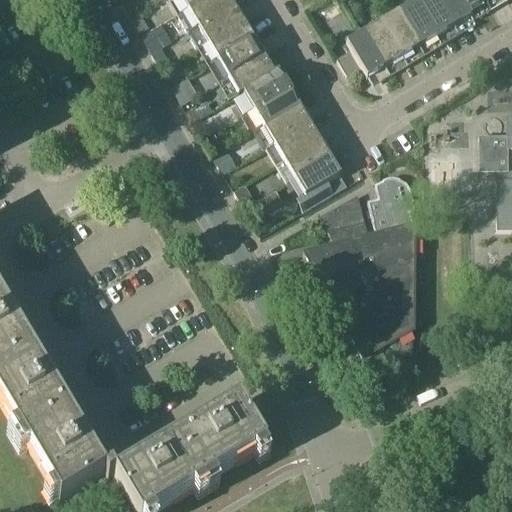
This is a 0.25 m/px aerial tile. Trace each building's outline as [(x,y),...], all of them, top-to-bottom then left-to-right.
[(210,0),(177,0),(186,15),(210,0)] [(231,11),(223,0),(210,0),(186,15),(196,32),(231,11)] [(453,32),(433,0),(410,0),(415,6),(436,42),(453,32)] [(469,17),(458,0),(433,0),(453,32),(471,21),(469,17)] [(480,0),(458,0),(469,17),(485,7),(480,0)] [(141,18),(131,1),(120,7),(130,25),(141,18)] [(436,42),(415,6),(398,17),(419,52),(436,42)] [(231,11),(196,32),(186,38),(196,55),(207,49),(241,29),(231,11)] [(398,17),(381,27),(402,62),(419,52),(398,17)] [(148,31),(141,19),(131,25),(138,37),(148,31)] [(402,62),(381,27),(363,37),(385,73),(402,62)] [(140,41),(149,56),(150,59),(171,47),(161,29),(140,41)] [(251,45),(241,29),(207,49),(217,66),(251,45)] [(363,37),(345,48),(350,56),(336,64),(348,85),(362,77),(366,84),(385,73),(363,37)] [(261,62),(251,45),(217,66),(227,83),(261,62)] [(171,70),(161,53),(151,59),(161,76),(166,73),(171,70)] [(271,80),(261,62),(227,83),(237,100),(271,80),(275,77),(271,80)] [(166,73),(171,82),(184,74),(179,65),(171,70),(166,73)] [(271,80),(237,100),(238,101),(241,99),(251,116),(286,95),(275,77),(271,80)] [(181,110),(197,101),(187,84),(171,93),(181,110)] [(286,95),(251,116),(261,133),(296,112),(286,95)] [(194,111),(185,117),(191,128),(201,122),(194,111)] [(307,129),(296,112),(261,133),(271,150),(307,129)] [(506,141),(477,141),(477,142),(479,142),(479,176),(478,176),(478,177),(496,177),(496,184),(495,184),(495,193),(496,193),(497,226),(495,226),(496,236),(511,235),(511,121),(506,122),(506,141)] [(317,146),(307,129),(271,150),(281,167),(317,146)] [(219,147),(214,138),(205,143),(210,152),(219,147)] [(327,163),(317,146),(281,167),(292,184),(327,163)] [(212,162),(222,179),(236,171),(226,154),(212,162)] [(327,163),(292,184),(285,188),(302,217),(332,199),(325,189),(338,181),(327,163)] [(334,250),(302,258),(302,259),(303,259),(303,260),(308,259),(309,263),(312,272),(315,272),(316,276),(319,285),(322,285),(323,289),(324,289),(326,298),(330,297),(331,302),(334,311),(337,310),(338,315),(341,324),(344,324),(345,328),(346,328),(348,337),(352,337),(355,351),(359,350),(363,364),(373,358),(386,351),(411,352),(411,350),(408,337),(412,336),(408,322),(412,321),(409,311),(408,307),(412,306),(409,296),(408,292),(412,291),(409,281),(410,281),(409,277),(412,276),(409,267),(410,266),(409,262),(412,261),(410,252),(409,247),(412,247),(410,237),(409,233),(413,232),(413,231),(414,231),(414,229),(412,230),(408,217),(414,215),(412,206),(411,206),(409,197),(407,193),(405,189),(404,188),(397,184),(396,184),(391,183),(387,184),(386,184),(382,186),(377,188),(376,189),(374,190),(374,191),(377,204),(367,206),(369,215),(375,239),(368,241),(361,243),(359,233),(365,231),(357,200),(318,222),(329,240),(335,239),(338,249),(337,249),(334,250)] [(250,210),(255,207),(245,190),(233,196),(243,213),(250,210)] [(257,206),(243,214),(249,226),(264,217),(257,206)] [(161,511),(263,452),(237,408),(113,481),(109,474),(102,478),(0,306),(0,409),(58,506),(101,480),(105,486),(112,482),(129,511),(161,511)]
